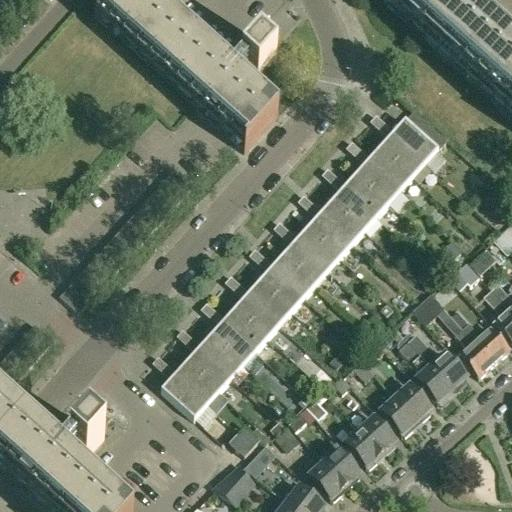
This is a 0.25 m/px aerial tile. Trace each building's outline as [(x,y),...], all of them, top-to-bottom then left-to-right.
[(114,0),(94,22),(177,96),(244,157),(277,120),(241,87),(253,74),(257,78),(276,58),(259,43),(241,63),(242,64),(230,78),(143,0),(114,0)] [(373,0),(511,125),(511,58),(447,0),(373,0)] [(383,139),(389,132),(376,121),(370,127),(383,139)] [(392,140),(424,170),(437,155),(404,126),(394,137),(392,140)] [(392,140),(394,137),(389,132),(383,139),(389,144),(380,154),(412,183),(424,170),(392,140)] [(357,164),(362,157),(351,147),(346,154),(357,164)] [(400,197),(412,183),(380,154),(370,164),(367,167),(400,197)] [(367,167),(370,164),(362,157),(357,164),(364,171),(355,181),(388,210),(400,197),(367,167)] [(332,190),(338,184),(327,174),(322,181),(332,190)] [(165,185),(183,202),(192,193),(173,176),(165,185)] [(376,223),(388,210),(355,181),(346,191),(343,194),(376,223)] [(343,194),(346,191),(338,184),(332,190),(340,197),(331,207),(364,237),(376,223),(343,194)] [(175,211),(183,202),(165,185),(157,194),(175,211)] [(167,220),(175,211),(157,194),(149,203),(167,220)] [(308,217),(314,210),(303,201),(297,207),(308,217)] [(159,229),(167,220),(149,203),(140,212),(159,229)] [(352,250),(364,237),(331,207),(322,218),(319,221),(352,250)] [(319,221),(322,218),(314,210),(308,217),(316,224),(307,234),(340,264),(352,250),(319,221)] [(151,237),(159,229),(140,212),(132,221),(151,237)] [(143,246),(151,237),(132,221),(124,230),(143,246)] [(284,244),(290,238),(279,228),(273,234),(284,244)] [(502,236),(511,247),(511,229),(510,228),(502,236)] [(135,255),(143,246),(124,230),(116,239),(135,255)] [(328,277),(340,264),(307,234),(298,245),(295,248),(328,277)] [(506,259),(511,253),(511,247),(502,236),(493,244),(506,259)] [(295,248),(298,245),(290,238),(284,244),(292,251),(283,261),(315,291),(328,277),(295,248)] [(127,264),(135,255),(116,239),(108,248),(127,264)] [(443,255),(454,265),(461,257),(451,247),(443,255)] [(118,273),(127,264),(108,248),(100,257),(118,273)] [(466,268),(480,283),(497,267),(483,252),(466,268)] [(260,271),(266,264),(255,255),(249,261),(260,271)] [(110,282),(118,273),(100,257),(92,266),(110,282)] [(303,304),(315,291),(283,261),(273,271),(271,275),(303,304)] [(291,317),(303,304),(271,275),(273,271),(266,264),(260,271),(268,278),(259,288),(291,317)] [(102,291),(110,282),(92,266),(84,275),(102,291)] [(471,291),(480,283),(466,268),(449,284),(456,291),(464,283),(471,291)] [(94,300),(102,291),(84,275),(76,284),(94,300)] [(434,279),(425,289),(431,295),(440,285),(434,279)] [(236,298),(242,292),(230,282),(225,288),(236,298)] [(86,309),(94,300),(76,284),(67,293),(86,309)] [(279,331),(291,317),(259,288),(249,298),(247,301),(279,331)] [(511,305),(503,296),(498,290),(491,296),(511,319),(511,305)] [(247,301),(249,298),(242,292),(236,298),(243,305),(234,315),(267,344),(279,331),(247,301)] [(78,318),(86,309),(67,293),(59,302),(78,318)] [(511,319),(491,296),(484,301),(502,321),(493,329),(511,350),(511,319)] [(412,317),(425,332),(444,315),(431,300),(412,317)] [(212,325),(217,319),(206,309),(200,315),(212,325)] [(255,358),(267,344),(234,315),(225,325),(222,328),(255,358)] [(481,342),(458,316),(451,322),(493,370),(509,356),(489,334),(481,342)] [(447,318),(441,324),(468,354),(459,362),(478,384),(493,370),(451,322),(447,318)] [(222,328),(225,325),(217,319),(212,325),(219,332),(210,342),(243,371),(255,358),(222,328)] [(26,338),(45,355),(53,346),(35,329),(26,338)] [(188,352),(194,345),(182,335),(176,342),(188,352)] [(439,360),(436,363),(412,337),(404,344),(451,396),(456,391),(458,393),(465,386),(464,384),(466,382),(445,359),(441,363),(439,360)] [(37,364),(45,355),(26,338),(18,347),(37,364)] [(231,384),(243,371),(210,342),(201,352),(198,355),(231,384)] [(446,400),(451,396),(404,344),(396,351),(419,378),(417,379),(419,382),(415,386),(436,409),(438,407),(440,409),(448,402),(446,400)] [(198,355),(201,352),(194,345),(188,352),(195,358),(186,368),(219,398),(231,384),(198,355)] [(29,373),(37,364),(18,347),(10,356),(29,373)] [(21,382),(29,373),(10,356),(2,365),(21,382)] [(164,379),(169,372),(158,362),(152,369),(164,379)] [(0,379),(12,391),(21,382),(2,365),(0,367),(0,379)] [(374,378),(362,365),(355,372),(367,385),(374,378)] [(207,411),(219,398),(186,368),(177,379),(174,382),(207,411)] [(195,424),(207,411),(174,382),(177,379),(169,372),(164,379),(171,385),(161,396),(194,426),(195,424)] [(0,395),(4,400),(12,391),(0,379),(0,395)] [(350,391),(342,381),(334,388),(342,397),(350,391)] [(392,402),(415,428),(420,423),(422,425),(430,418),(428,416),(430,414),(409,391),(405,395),(403,392),(392,402)] [(410,432),(415,428),(392,402),(381,412),(384,414),(379,418),(401,441),(403,439),(405,441),(412,434),(410,432)] [(307,413),(313,421),(317,425),(328,416),(317,404),(307,413)] [(0,478),(17,494),(50,457),(28,438),(18,428),(3,415),(0,412),(0,478)] [(295,437),(313,421),(307,413),(288,430),(295,437)] [(356,434),(380,460),(385,455),(387,457),(394,451),(392,449),(395,447),(374,423),(370,426),(368,424),(356,434)] [(17,494),(36,511),(110,511),(69,474),(81,461),(85,465),(104,445),(87,430),(69,450),(70,451),(58,464),(50,457),(17,494)] [(302,445),(295,437),(288,430),(275,442),(288,457),(302,445)] [(245,433),(230,449),(244,461),(258,446),(245,433)] [(375,465),(380,460),(356,434),(346,444),(348,447),(344,450),(365,473),(367,471),(369,474),(377,467),(375,465)] [(359,479),(338,455),(329,445),(322,451),(326,456),(318,463),(321,466),(344,492),(349,488),(351,490),(359,483),(357,481),(359,479)] [(277,460),(266,450),(250,467),(261,478),(277,460)] [(339,497),(344,492),(321,466),(310,476),(312,479),(308,482),(330,505),(332,503),(334,505),(341,499),(339,497)] [(258,485),(244,474),(242,472),(218,494),(240,506),(258,485)] [(323,511),(324,511),(299,492),(293,487),(281,503),(292,511),(323,511)] [(292,511),(281,503),(273,511),(292,511)]
